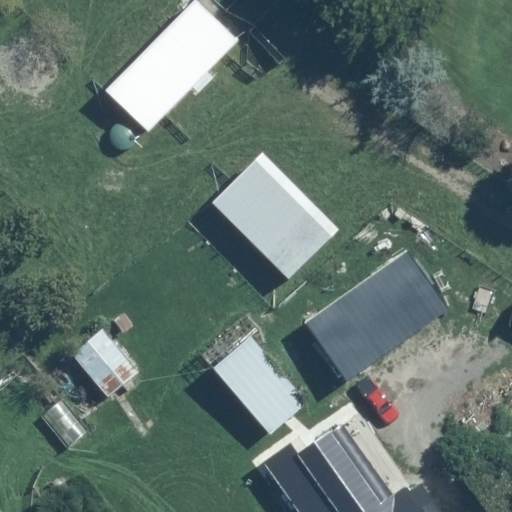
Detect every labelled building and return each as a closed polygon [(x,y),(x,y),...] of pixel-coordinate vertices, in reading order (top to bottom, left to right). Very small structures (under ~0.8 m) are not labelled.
[(177,11),(98,90),(145,136),(239,42),(197,0),(178,0),(172,6),(177,11)] [(258,149),(203,203),(266,268),(321,214),(258,149)] [(101,325),(70,349),(94,379),(71,398),(86,416),(92,411),(139,374),(101,325)] [(249,334),(208,369),(265,435),(305,401),(249,334)] [(342,419),(255,484),(273,511),(425,511),(422,508),(432,500),(413,473),(392,488),(342,419)]
